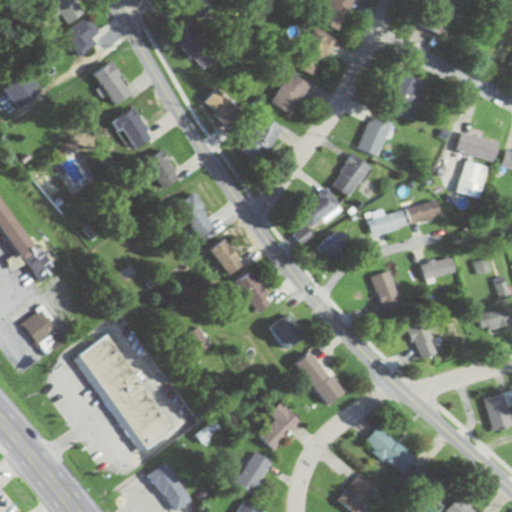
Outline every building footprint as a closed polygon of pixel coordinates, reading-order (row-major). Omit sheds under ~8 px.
[(82,12),(72,0),(52,0),(50,2),(67,24),(82,12)] [(183,0),(182,2),(198,17),(212,0),(183,0)] [(325,0),(315,20),(334,30),(350,0),(325,0)] [(433,34),(449,5),(439,0),(424,0),(412,22),(433,34)] [(90,37),(96,33),(86,17),(61,32),(76,56),(95,45),(90,37)] [(173,33),(195,67),(211,56),(190,23),(173,33)] [(333,40),(312,27),(290,64),(310,77),(333,40)] [(110,105),(129,95),(111,62),(93,71),(110,105)] [(379,103),(406,117),(423,85),(396,70),(379,103)] [(41,90),(26,71),(3,89),(19,108),(41,90)] [(268,103),(289,114),(306,83),(286,71),(268,103)] [(200,102),(228,126),(241,110),(214,87),(200,102)] [(150,137),(129,108),(111,120),(132,150),(150,137)] [(389,122),(368,114),(354,147),(375,156),(389,122)] [(280,129),(262,116),(238,149),(256,162),(280,129)] [(452,150),(488,161),(494,142),(457,131),(452,150)] [(143,160),(160,188),(177,178),(160,149),(143,160)] [(327,183),(345,197),(368,167),(350,153),(327,183)] [(478,165),(462,160),(456,179),(472,184),(478,165)] [(65,169),(75,179),(71,183),(79,190),(90,178),(72,162),(65,169)] [(308,227),(337,206),(325,190),(296,211),(308,227)] [(174,205),(197,238),(213,226),(190,193),(174,205)] [(408,224),(437,215),(432,199),(403,208),(408,224)] [(0,200),(48,262),(46,269),(48,276),(36,280),(0,235),(0,200)] [(371,219),(367,219),(366,230),(400,231),(401,213),(371,213),(371,219)] [(292,235),(300,244),(310,235),(301,227),(292,235)] [(313,246),(324,262),(348,245),(336,229),(313,246)] [(240,263),(222,238),(208,249),(225,274),(240,263)] [(450,273),(447,257),(417,262),(420,278),(450,273)] [(471,261),(474,274),(487,271),(484,258),(471,261)] [(398,305),(385,270),(367,277),(381,312),(398,305)] [(265,304),(253,271),(236,277),(248,310),(265,304)] [(506,296),(501,279),(492,282),(497,299),(506,296)] [(19,322),(43,356),(64,341),(40,307),(19,322)] [(500,307),(473,314),(478,332),(505,324),(500,307)] [(284,348),(303,333),(285,311),(266,326),(284,348)] [(405,322),(410,353),(428,350),(423,319),(405,322)] [(170,429),(107,332),(71,356),(134,452),(170,429)] [(291,362),(324,404),(340,391),(308,349),(291,362)] [(478,398),(488,430),(508,424),(498,391),(478,398)] [(265,413),(271,419),(256,435),(271,449),(299,421),(278,400),(265,413)] [(396,471),(410,455),(374,425),(360,441),(396,471)] [(270,462),(253,450),(231,482),(248,494),(270,462)] [(169,511),(188,503),(167,461),(148,470),(169,511)] [(353,511),(375,489),(357,473),(334,498),(348,511),(353,511)] [(473,511),(455,495),(441,511),(473,511)] [(258,511),(259,511),(242,499),(233,511),(258,511)]
